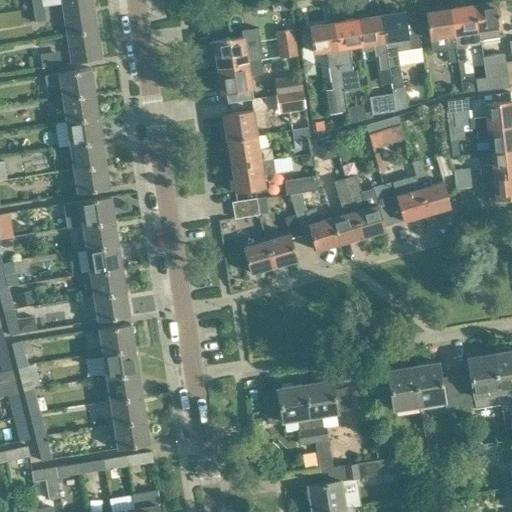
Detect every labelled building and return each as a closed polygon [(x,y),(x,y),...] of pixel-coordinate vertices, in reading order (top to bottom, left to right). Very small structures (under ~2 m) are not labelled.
[(31,0),(33,9),(44,7),(42,0),(31,0)] [(96,28),(92,0),(76,0),(62,2),(67,33),(96,28)] [(478,40),(479,40),(503,36),(497,1),(473,5),(478,40)] [(473,5),(450,8),(458,61),(466,60),(464,47),(466,46),(466,44),(479,42),(479,40),(478,40),(473,5)] [(46,21),(44,7),(33,9),(35,23),(46,21)] [(450,8),(426,12),(427,19),(416,21),(417,21),(419,35),(429,33),(432,51),(447,49),(449,62),(458,61),(450,8)] [(419,35),(417,21),(416,21),(406,22),(404,11),(380,15),(390,79),(393,94),(395,111),(409,107),(405,86),(403,86),(397,51),(410,49),(409,38),(419,37),(419,35)] [(380,15),(357,19),(361,45),(361,50),(362,49),(363,49),(364,52),(370,51),(371,47),(372,47),(373,52),(375,52),(380,81),(390,79),(380,15)] [(361,45),(357,19),(334,22),(344,88),(354,86),(348,47),(361,45)] [(331,90),(343,88),(344,88),(334,22),(309,26),(313,53),(325,51),(331,90)] [(101,58),(96,28),(67,33),(72,63),(101,58)] [(263,59),(259,28),(242,31),(242,37),(213,41),(213,42),(209,43),(211,54),(215,54),(217,67),(229,65),(260,60),(263,59)] [(280,58),(297,55),(293,29),(276,31),(280,58)] [(65,65),(63,51),(40,54),(42,68),(65,65)] [(485,78),(507,75),(504,54),(482,57),(485,78)] [(260,60),(229,65),(217,67),(221,93),(252,89),(249,75),(262,73),(260,60)] [(91,68),(59,73),(46,75),(47,86),(61,84),(63,97),(94,92),(91,68)] [(300,75),(275,79),(277,95),(303,91),(300,75)] [(509,87),(507,75),(485,78),(476,79),(478,92),(509,87)] [(343,88),(331,90),(326,90),(329,112),(347,109),(343,88)] [(303,91),(277,95),(279,109),(280,113),(305,109),(303,91)] [(98,116),(94,92),(63,97),(66,121),(98,116)] [(370,97),(372,115),(395,111),(393,94),(370,97)] [(469,97),(446,100),(447,112),(454,111),(471,109),(469,97)] [(485,104),(486,117),(470,119),(470,121),(471,131),(477,130),(477,129),(502,126),(511,125),(511,109),(511,101),(485,104)] [(253,109),(222,114),(226,140),(238,138),(257,135),(271,133),(267,107),(253,109)] [(102,140),(98,116),(66,121),(70,145),(102,140)] [(401,125),(398,116),(366,125),(369,135),(401,125)] [(455,123),(448,124),(450,133),(464,131),(471,131),(470,121),(455,123)] [(511,125),(502,126),(477,129),(477,130),(478,141),(489,139),(491,151),(511,149),(511,125)] [(292,131),(294,139),(310,136),(308,128),(292,131)] [(464,131),(450,133),(450,141),(465,139),(464,131)] [(257,135),(226,140),(230,166),(272,160),(270,148),(259,150),(257,135)] [(343,135),(331,137),(333,152),(345,151),(343,135)] [(105,164),(102,140),(70,145),(74,169),(105,164)] [(287,163),(305,161),(304,148),(286,150),(287,163)] [(511,173),(511,149),(491,151),(492,164),(479,166),(481,177),(493,175),(511,173)] [(0,173),(17,171),(14,152),(0,154),(0,173)] [(436,157),(442,177),(452,174),(446,154),(436,157)] [(272,160),(230,166),(234,192),(264,187),(263,175),(274,174),(272,160)] [(415,176),(416,177),(419,189),(423,203),(426,214),(450,207),(443,182),(430,185),(428,178),(425,179),(420,160),(411,163),(415,176)] [(109,188),(105,164),(74,169),(77,193),(109,188)] [(454,171),(455,180),(469,178),(468,169),(454,171)] [(511,197),(511,173),(493,175),(481,177),(482,188),(487,187),(489,201),(511,197)] [(383,186),(361,192),(356,175),(345,178),(358,224),(358,225),(362,237),(385,230),(384,227),(394,224),(391,214),(383,186)] [(416,177),(415,176),(383,185),(383,186),(391,214),(394,224),(426,214),(423,203),(419,189),(416,177)] [(284,182),(287,195),(290,194),(302,192),(318,190),(316,177),(284,182)] [(345,178),(334,181),(344,214),(332,217),(336,232),(339,243),(362,237),(358,225),(358,224),(345,178)] [(470,187),(469,178),(455,180),(456,188),(470,187)] [(339,243),(336,232),(332,217),(319,221),(316,209),(306,212),(303,200),(302,192),(290,194),(296,214),(295,215),(300,235),(310,232),(315,250),(339,243)] [(114,220),(110,196),(63,203),(67,228),(82,226),(114,220)] [(23,222),(60,215),(57,197),(6,206),(11,235),(25,232),(23,222)] [(264,197),(255,198),(258,213),(267,212),(264,197)] [(255,198),(252,199),(232,203),(235,218),(258,213),(255,198)] [(295,215),(285,217),(290,234),(266,240),(271,255),(274,266),(297,260),(291,237),(300,235),(295,215)] [(118,244),(114,220),(82,226),(86,249),(118,244)] [(271,255),(266,240),(243,247),(250,273),(274,266),(271,255)] [(234,242),(225,243),(227,255),(236,254),(234,242)] [(122,267),(118,244),(86,249),(90,273),(122,267)] [(125,291),(122,267),(90,273),(93,296),(125,291)] [(13,310),(7,286),(0,288),(0,301),(3,313),(13,310)] [(129,316),(125,291),(93,296),(97,321),(129,316)] [(15,319),(13,310),(3,313),(9,336),(19,334),(35,331),(33,316),(15,319)] [(134,348),(130,324),(99,329),(102,354),(134,348)] [(11,369),(1,329),(0,329),(0,364),(2,371),(11,369)] [(17,368),(27,366),(21,342),(11,344),(17,368)] [(511,350),(510,351),(509,346),(495,349),(496,353),(492,354),(499,392),(511,389),(511,350)] [(138,372),(134,348),(102,354),(106,377),(138,372)] [(463,409),(501,404),(499,392),(492,354),(467,358),(470,374),(458,376),(462,406),(463,409)] [(438,363),(412,367),(418,405),(444,401),(445,409),(462,406),(458,376),(441,378),(438,363)] [(27,366),(17,368),(23,392),(32,389),(27,366)] [(418,405),(412,367),(387,371),(389,387),(377,389),(382,419),(395,417),(393,409),(418,405)] [(11,369),(2,371),(0,371),(0,396),(8,395),(17,393),(11,369)] [(142,396),(138,372),(106,377),(110,401),(142,396)] [(332,380),(304,384),(309,416),(349,410),(346,387),(334,389),(332,380)] [(304,384),(277,389),(277,391),(263,394),(268,423),(298,418),(300,430),(311,429),(309,416),(304,384)] [(175,385),(158,385),(158,401),(175,401),(175,385)] [(38,412),(32,389),(23,392),(29,414),(38,412)] [(23,415),(17,393),(8,395),(13,417),(23,415)] [(145,420),(142,396),(110,401),(114,425),(145,420)] [(44,435),(38,412),(29,414),(34,438),(44,435)] [(29,440),(23,415),(13,417),(20,442),(29,440)] [(149,443),(145,420),(114,425),(117,448),(149,443)] [(311,429),(313,441),(326,439),(324,426),(311,429)] [(311,429),(300,430),(298,431),(300,443),(313,441),(311,429)] [(50,460),(44,435),(34,438),(40,462),(50,460)] [(28,456),(25,445),(12,448),(14,459),(28,456)] [(482,446),(461,449),(463,464),(484,461),(482,446)] [(509,461),(511,475),(503,477),(504,488),(511,487),(511,446),(499,449),(501,462),(509,461)] [(152,461),(150,451),(126,455),(128,465),(129,472),(140,470),(139,463),(152,461)] [(128,465),(126,455),(112,457),(114,467),(128,465)] [(104,469),(103,459),(89,461),(90,471),(104,469)] [(343,465),(345,480),(383,475),(381,460),(343,465)] [(80,473),(79,463),(65,465),(67,475),(80,473)] [(61,497),(57,476),(56,466),(31,471),(32,481),(45,478),(49,499),(61,497)] [(308,485),(311,511),(312,511),(344,507),(340,480),(308,485)] [(160,511),(157,491),(133,495),(135,509),(135,511),(160,511)]
